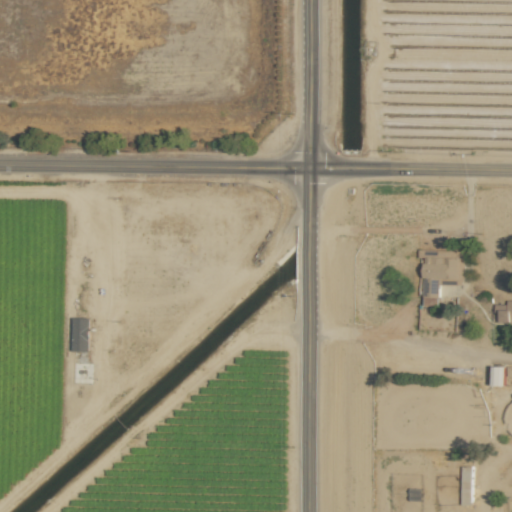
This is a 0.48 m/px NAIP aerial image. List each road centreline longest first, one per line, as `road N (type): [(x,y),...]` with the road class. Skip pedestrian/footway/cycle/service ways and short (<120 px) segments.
road 1 (tertiary): [(0,165),(511,169)]
road 2 (tertiary): [(309,168),(308,511)]
road 3 (tertiary): [(310,0),(309,168)]
